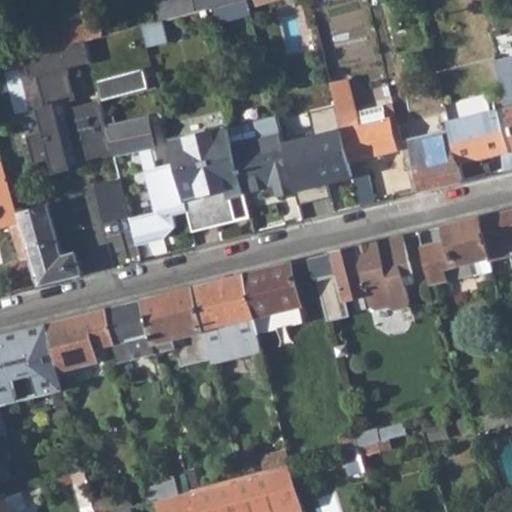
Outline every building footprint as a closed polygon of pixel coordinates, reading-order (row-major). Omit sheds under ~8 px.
[(172,0),(158,4),(162,19),(200,9),(197,0),(172,0)] [(197,0),(200,9),(234,0),(197,0)] [(41,36),(45,50),(82,41),(98,36),(106,34),(102,19),(41,36)] [(87,62),(92,80),(108,76),(98,36),(82,41),(87,62)] [(76,160),(111,150),(103,121),(95,89),(69,96),(62,69),(87,62),(82,41),(45,50),(19,57),(25,77),(32,75),(40,106),(34,108),(40,131),(23,135),(31,162),(73,151),(76,160)] [(511,127),(511,73),(510,65),(496,68),(511,127)] [(331,87),(339,119),(356,115),(349,83),(331,87)] [(450,130),(459,165),(503,155),(503,171),(511,169),(511,140),(506,142),(499,112),(476,117),(472,101),(445,108),(446,113),(450,130)] [(339,119),(343,133),(387,122),(385,107),(356,115),(339,119)] [(398,127),(402,143),(450,130),(446,113),(398,127)] [(270,200),(297,192),(280,131),(277,117),(228,130),(246,196),(267,191),(270,200)] [(112,118),(103,121),(111,150),(114,162),(153,152),(145,119),(114,128),(112,118)] [(391,121),(387,122),(343,133),(345,139),(362,206),(376,202),(369,173),(365,174),(361,160),(398,152),(391,121)] [(169,142),(192,233),(232,223),(230,217),(236,215),(231,200),(246,196),(228,130),(227,128),(169,142)] [(297,192),(343,180),(336,155),(333,142),(331,130),(295,140),(292,128),(280,131),(297,192)] [(459,165),(450,130),(402,143),(415,193),(463,181),(459,165)] [(345,139),(333,142),(336,155),(348,153),(345,139)] [(343,180),(354,178),(348,153),(336,155),(343,180)] [(0,163),(0,229),(13,226),(22,224),(20,214),(5,162),(0,163)] [(102,219),(128,212),(117,175),(92,182),(102,219)] [(22,224),(29,247),(60,240),(50,207),(20,214),(22,224)] [(511,208),(480,216),(492,261),(511,255),(511,208)] [(421,245),(431,284),(475,272),(476,276),(495,271),(492,261),(480,216),(444,225),(447,238),(421,245)] [(22,262),(32,259),(29,247),(22,224),(13,226),(22,262)] [(311,257),(316,277),(319,289),(321,299),(323,304),(327,321),(339,318),(337,309),(346,306),(344,298),(365,292),(369,303),(376,308),(389,305),(394,309),(404,306),(408,300),(404,284),(414,282),(402,235),(311,257)] [(60,240),(29,247),(32,259),(33,262),(40,285),(83,275),(78,253),(64,256),(60,240)] [(245,274),(256,316),(321,299),(319,289),(316,277),(311,257),(245,274)] [(40,285),(33,262),(11,268),(18,291),(40,285)] [(239,340),(245,355),(265,350),(256,316),(245,274),(193,287),(210,347),(239,340)] [(193,287),(144,300),(158,353),(179,348),(183,364),(213,356),(210,347),(193,287)] [(114,344),(117,362),(136,356),(137,359),(158,353),(144,300),(105,310),(114,344)] [(337,309),(339,318),(349,315),(346,306),(337,309)] [(109,345),(114,344),(105,310),(99,311),(109,345)] [(47,324),(60,371),(99,362),(95,348),(109,345),(99,311),(47,324)] [(47,324),(0,336),(0,406),(65,390),(60,371),(47,324)] [(511,420),(511,425),(511,404),(473,415),(477,429),(511,420)] [(407,423),(381,430),(384,439),(410,432),(407,423)] [(360,445),(384,439),(381,430),(380,426),(356,433),(360,445)] [(352,473),(366,469),(359,445),(345,450),(352,473)] [(291,511),(304,508),(291,463),(196,490),(157,500),(160,511),(291,511)] [(0,497),(0,496),(0,482),(14,479),(9,464),(0,466),(0,497)] [(147,485),(152,501),(157,500),(196,490),(190,473),(147,485)] [(95,499),(98,511),(111,511),(133,506),(152,501),(147,485),(95,499)] [(0,497),(0,511),(13,511),(8,495),(0,497)]
